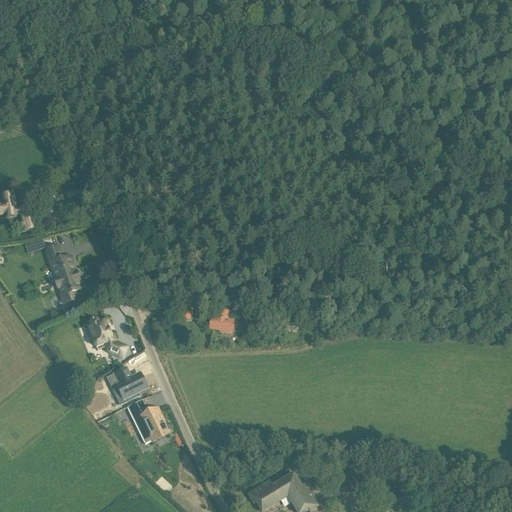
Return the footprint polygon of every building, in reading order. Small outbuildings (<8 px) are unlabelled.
[(0,215),(6,215),(7,219),(15,217),(15,216),(19,215),(22,232),(34,230),(31,212),(26,213),(25,207),(17,209),(14,193),(2,195),(4,206),(0,206),(0,215)] [(29,255),(46,249),(43,241),(26,247),(29,255)] [(63,261),(59,248),(46,253),(51,266),(52,266),(56,280),(55,280),(58,290),(64,287),(67,295),(82,290),(79,282),(79,281),(77,273),(76,274),(73,265),(67,267),(64,260),(63,261)] [(80,264),(95,259),(92,248),(76,254),(80,264)] [(76,252),(66,254),(67,261),(78,259),(76,252)] [(187,322),(188,311),(175,309),(174,320),(187,322)] [(216,320),(212,319),(211,330),(232,333),(234,322),(227,321),(228,313),(217,311),(216,320)] [(252,318),(251,328),(263,330),(264,320),(252,318)] [(91,326),(89,326),(98,348),(104,345),(107,352),(121,358),(127,348),(115,342),(107,320),(99,323),(98,320),(96,319),(91,321),(90,323),(91,326)] [(126,369),(107,378),(121,406),(140,397),(138,394),(147,390),(141,378),(133,382),(126,369)] [(109,398),(101,402),(112,424),(120,419),(109,398)] [(143,401),(127,408),(134,421),(139,418),(145,431),(140,433),(145,445),(169,434),(157,411),(149,415),(143,401)] [(308,456),(299,461),(305,471),(314,466),(308,456)] [(323,469),(317,484),(324,487),(330,472),(323,469)] [(344,471),(340,490),(347,492),(348,486),(354,487),(352,495),(366,498),(367,494),(374,496),(378,479),(344,471)] [(252,498),(250,499),(254,505),(255,504),(260,511),(266,511),(276,506),(276,505),(279,502),(280,503),(281,503),(280,503),(287,498),(288,499),(289,498),(291,502),(290,502),(295,511),(306,511),(309,511),(310,511),(316,508),(315,507),(317,505),(306,487),(302,489),(293,475),(281,483),(277,486),(278,487),(273,490),(269,484),(250,496),(252,498)]
